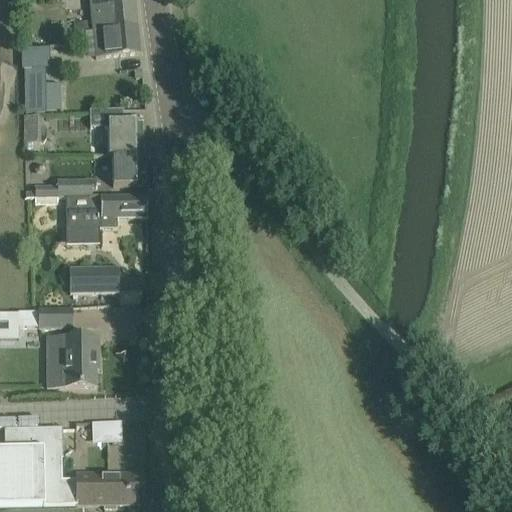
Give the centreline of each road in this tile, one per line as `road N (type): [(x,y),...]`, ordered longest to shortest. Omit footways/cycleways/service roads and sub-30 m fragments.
road 1 (unclassified): [(511,488),(203,119),(172,121)]
road 2 (tertiary): [(216,435),(172,121)]
road 3 (tertiary): [(172,121),(155,0)]
